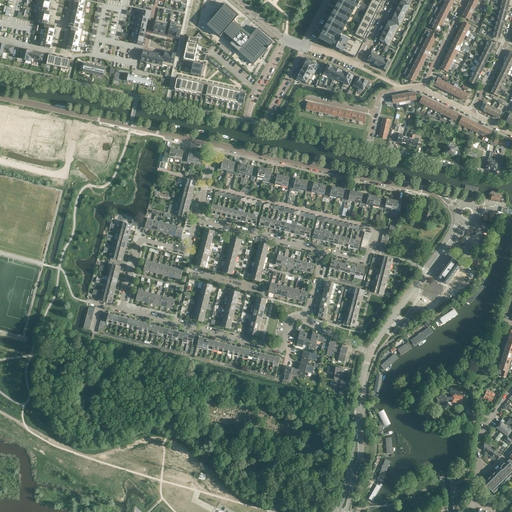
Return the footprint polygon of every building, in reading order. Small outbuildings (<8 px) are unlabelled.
[(321,39),(321,40),(332,46),(332,45),(336,48),(356,58),(363,43),(356,40),(355,42),(342,36),(340,41),(336,39),(355,5),(358,7),(361,0),(341,0),(341,1),(342,1),(340,5),(339,5),(338,8),(336,12),(334,15),(335,15),(333,19),(332,18),(330,22),(331,22),(329,26),(328,25),(327,29),(325,33),(325,32),(323,35),(324,36),(322,39),(321,39)] [(476,4),(470,1),(467,6),(474,9),(476,4)] [(371,2),(368,9),(378,14),(381,7),(371,2)] [(401,2),(398,7),(409,12),(408,11),(410,6),(401,2)] [(37,4),(36,10),(38,10),(39,10),(45,11),(48,12),(49,5),(39,3),(39,4),(37,4)] [(445,3),(443,8),(449,11),(451,6),(445,3)] [(212,20),(207,25),(220,37),(221,36),(227,41),(230,44),(233,47),(236,49),(238,51),(254,65),(257,61),(262,56),(264,53),(266,50),(268,49),(270,47),(270,46),(273,43),(257,29),(251,36),(243,28),(234,21),(238,16),(225,4),(218,13),(215,17),(212,20)] [(74,5),(73,10),(83,13),(85,13),(86,7),(74,5)] [(467,6),(465,11),(471,14),(474,9),(467,6)] [(398,7),(396,12),(406,17),(409,12),(398,7)] [(440,13),(446,16),(449,11),(443,8),(440,13)] [(368,9),(365,15),(375,20),(378,14),(368,9)] [(38,10),(37,16),(38,17),(38,16),(49,19),(51,12),(48,12),(45,11),(39,10),(38,10)] [(136,15),(150,18),(151,12),(141,10),(139,10),(138,13),(138,14),(138,15),(136,15)] [(471,14),(465,11),(462,17),(468,20),(471,14)] [(396,12),(393,16),(403,21),(405,17),(406,17),(396,12)] [(440,13),(438,18),(444,21),(446,16),(440,13)] [(136,15),(135,21),(147,23),(149,18),(150,18),(136,15)] [(365,15),(362,22),(372,27),(375,20),(365,15)] [(38,17),(37,23),(45,25),(45,24),(48,25),(49,19),(38,16),(38,17)] [(393,16),(391,21),(400,26),(403,21),(393,16)] [(438,18),(435,23),(441,26),(444,21),(438,18)] [(156,19),(153,32),(159,33),(162,21),(156,19)] [(71,21),(69,27),(72,28),(72,27),(81,29),(83,24),(80,23),(71,21)] [(135,21),(134,26),(146,29),(147,23),(135,21)] [(162,21),(159,33),(165,35),(167,22),(162,21)] [(171,21),(168,35),(174,37),(176,24),(177,23),(171,21)] [(389,21),(386,26),(397,31),(399,26),(400,27),(400,26),(391,21),(389,21)] [(362,22),(358,28),(368,33),(372,27),(362,22)] [(441,26),(435,23),(432,29),(438,32),(441,26)] [(461,28),(467,31),(470,26),(464,23),(461,28)] [(176,24),(174,37),(180,38),(182,25),(176,24)] [(134,26),(132,32),(145,35),(145,34),(146,29),(134,26)] [(386,26),(384,31),(395,36),(397,31),(386,26)] [(72,28),(71,33),(82,36),(83,30),(81,29),(72,27),(72,28)] [(358,28),(355,35),(365,40),(366,39),(365,39),(368,34),(369,33),(368,33),(358,28)] [(461,28),(459,33),(465,36),(467,37),(470,32),(467,31),(461,28)] [(384,31),(381,36),(392,42),(395,36),(384,31)] [(131,37),(144,40),(145,35),(132,32),(134,32),(135,33),(134,38),(131,37)] [(431,32),(428,38),(434,41),(437,36),(431,32)] [(71,33),(70,39),(79,41),(80,42),(82,36),(71,33)] [(462,41),(465,36),(459,33),(456,38),(462,41)] [(381,36),(378,41),(389,47),(392,42),(381,36)] [(131,37),(130,43),(132,44),(142,46),(144,40),(131,37)] [(426,43),(432,46),(434,41),(428,38),(426,43)] [(456,38),(454,43),(460,46),(461,44),(463,43),(464,42),(462,41),(456,38)] [(41,41),(40,47),(50,49),(52,43),(42,41),(41,41)] [(486,46),(492,49),(495,44),(488,41),(486,46)] [(426,43),(423,48),(429,51),(432,46),(426,43)] [(451,48),(457,51),(460,46),(454,43),(451,48)] [(221,44),(219,47),(228,55),(231,52),(221,44)] [(4,45),(2,53),(8,54),(12,55),(14,47),(4,45)] [(490,54),(492,49),(486,46),(483,51),(490,54)] [(421,53),(427,56),(429,51),(423,48),(421,53)] [(451,48),(449,53),(455,56),(457,51),(451,48)] [(20,49),(17,58),(25,60),(27,50),(20,49)] [(27,50),(25,60),(32,62),(33,59),(34,52),(27,50)] [(371,52),(366,61),(371,63),(377,53),(372,50),(371,52)] [(483,51),(481,56),(487,59),(490,54),(483,51)] [(34,52),(33,59),(43,61),(44,54),(34,52)] [(164,56),(161,67),(162,67),(163,65),(168,66),(170,53),(165,52),(164,56)] [(153,53),(151,66),(156,67),(159,55),(153,53)] [(170,53),(168,66),(173,67),(174,64),(176,54),(170,53)] [(377,53),(371,63),(376,66),(381,57),(376,55),(377,53)] [(421,53),(418,58),(424,61),(427,56),(421,53)] [(449,53),(446,58),(452,61),(454,58),(456,59),(457,57),(455,56),(449,53)] [(49,55),(46,65),(53,66),(56,56),(49,55)] [(56,56),(53,66),(61,68),(63,58),(56,56)] [(478,61),(485,64),(487,59),(481,56),(478,61)] [(381,57),(376,66),(381,68),(381,69),(387,58),(386,57),(385,59),(381,57)] [(63,58),(61,68),(68,70),(70,59),(63,58)] [(387,58),(381,69),(386,71),(391,62),(392,60),(387,58)] [(418,58),(415,63),(422,66),(424,61),(418,58)] [(307,59),(304,64),(314,69),(316,70),(319,65),(317,64),(317,63),(313,60),(312,62),(307,59)] [(474,65),(476,66),(482,70),(485,64),(478,61),(477,65),(474,63),(474,65)] [(510,70),(511,64),(506,62),(503,67),(510,70)] [(84,63),(82,72),(93,75),(95,66),(84,63)] [(413,68),(419,71),(422,66),(415,63),(413,68)] [(452,67),(450,66),(444,63),(441,69),(447,72),(449,68),(451,70),(452,67)] [(304,64),(302,69),(311,74),(314,69),(304,64)] [(328,64),(323,74),(328,77),(333,67),(328,64)] [(95,66),(93,75),(103,77),(105,68),(95,66)] [(473,72),(480,75),(482,70),(476,66),(473,72)] [(328,77),(327,78),(333,80),(338,69),(333,67),(328,77)] [(503,67),(501,72),(507,75),(510,70),(503,67)] [(413,68),(410,73),(417,76),(419,71),(413,68)] [(302,69),(299,74),(311,80),(313,75),(311,74),(302,69)] [(338,69),(333,80),(338,83),(339,81),(343,72),(338,69)] [(343,72),(339,81),(344,84),(348,74),(343,72)] [(477,80),(480,75),(473,72),(472,74),(470,73),(469,74),(468,75),(471,77),(477,80)] [(507,75),(501,72),(498,77),(505,80),(507,75)] [(410,73),(408,79),(414,82),(417,76),(410,73)] [(128,74),(127,82),(139,84),(141,77),(135,75),(133,75),(128,74)] [(299,74),(296,80),(300,82),(301,81),(308,85),(311,80),(299,74)] [(344,84),(343,86),(348,88),(354,77),(348,74),(344,84)] [(141,77),(139,84),(152,87),(153,80),(153,79),(149,79),(147,78),(141,77)] [(357,77),(352,86),(358,89),(362,79),(357,77)] [(468,82),(475,85),(477,80),(471,77),(468,82)] [(498,77),(496,82),(502,85),(505,80),(498,77)] [(175,89),(174,91),(179,92),(179,94),(180,95),(180,93),(181,90),(183,80),(178,79),(177,79),(175,89)] [(358,89),(357,90),(363,92),(367,82),(362,79),(358,89)] [(440,88),(443,82),(438,79),(435,85),(440,88)] [(180,93),(180,95),(181,93),(185,94),(188,81),(183,80),(181,90),(180,93)] [(185,94),(185,96),(186,94),(191,95),(191,93),(193,82),(188,81),(185,94)] [(443,82),(440,88),(445,90),(448,84),(449,82),(448,81),(447,82),(446,83),(443,82)] [(191,95),(190,97),(191,97),(191,95),(196,96),(196,94),(199,83),(193,82),(191,93),(191,95)] [(496,82),(493,87),(500,90),(500,91),(502,92),(503,90),(501,88),(502,85),(496,82)] [(196,96),(195,98),(196,98),(196,96),(201,97),(202,95),(204,85),(199,83),(196,94),(196,96)] [(448,84),(445,90),(450,93),(453,87),(448,84)] [(208,86),(205,98),(210,99),(210,101),(211,99),(211,97),(214,87),(208,86)] [(211,97),(211,99),(216,100),(215,102),(216,103),(216,101),(217,98),(219,88),(214,87),(211,97)] [(453,87),(450,93),(455,95),(458,89),(459,87),(458,87),(457,87),(456,88),(453,87)] [(500,90),(493,87),(491,93),(497,96),(500,91),(500,90)] [(217,98),(216,101),(221,102),(220,104),(221,104),(221,102),(222,99),(224,89),(219,88),(217,98)] [(222,99),(221,102),(226,103),(226,105),(227,103),(227,101),(229,90),(224,89),(222,99)] [(458,89),(455,95),(460,98),(463,92),(458,89)] [(227,101),(227,103),(231,104),(231,106),(232,104),(232,102),(235,92),(229,90),(227,101)] [(232,102),(232,104),(237,105),(236,107),(237,107),(237,105),(238,103),(240,93),(235,92),(232,102)] [(463,92),(460,98),(466,100),(469,94),(463,92)] [(237,105),(237,107),(238,105),(243,107),(245,94),(240,93),(238,103),(237,105)] [(420,102),(425,105),(428,99),(423,96),(420,102)] [(425,105),(430,108),(433,102),(428,99),(425,105)] [(314,103),(307,102),(306,110),(312,111),(314,103)] [(430,108),(435,110),(438,104),(433,102),(430,108)] [(314,103),(312,111),(319,113),(320,105),(314,103)] [(439,115),(440,113),(443,107),(438,104),(435,110),(438,111),(437,113),(439,115)] [(489,113),(492,107),(487,104),(483,110),(489,113)] [(320,105),(319,113),(325,114),(327,106),(320,105)] [(327,106),(325,114),(332,115),(333,108),(327,106)] [(448,109),(443,107),(440,113),(445,115),(448,109)] [(494,116),(497,109),(492,107),(489,113),(494,116)] [(333,108),(332,115),(338,117),(340,109),(333,108)] [(340,109),(338,117),(345,118),(346,110),(340,109)] [(445,115),(450,118),(453,112),(448,109),(445,115)] [(497,109),(494,116),(499,118),(502,112),(497,109)] [(351,120),(353,112),(346,110),(345,118),(351,120)] [(358,121),(360,113),(353,112),(351,120),(358,121)] [(456,120),(459,114),(453,112),(450,118),(456,120)] [(365,123),(366,115),(360,113),(358,121),(365,123)] [(459,123),(465,127),(468,119),(462,116),(459,123)] [(389,127),(390,120),(383,118),(381,125),(389,127)] [(465,127),(471,130),(474,122),(468,119),(465,127)] [(480,125),(474,122),(471,130),(477,133),(480,125)] [(381,125),(380,132),(387,133),(389,127),(381,125)] [(477,133),(483,136),(486,128),(480,125),(477,133)] [(486,128),(483,136),(489,139),(492,132),(486,128)] [(387,133),(380,132),(378,138),(386,140),(387,133)] [(404,144),(405,137),(402,136),(402,134),(399,133),(397,139),(397,142),(404,144)] [(107,139),(82,134),(78,151),(84,153),(86,146),(98,149),(97,156),(104,157),(107,139)] [(405,137),(404,144),(410,145),(413,135),(411,134),(410,138),(405,137)] [(413,135),(410,145),(417,147),(419,140),(414,139),(415,135),(413,135)] [(457,155),(458,151),(455,151),(456,147),(447,145),(446,153),(455,155),(455,154),(457,155)] [(160,162),(159,168),(167,170),(169,158),(175,160),(177,150),(171,148),(170,150),(166,149),(163,162),(160,162)] [(181,163),(184,163),(185,158),(182,157),(183,151),(177,150),(175,160),(181,161),(181,163)] [(187,162),(193,163),(195,154),(189,152),(188,158),(185,158),(184,163),(187,164),(187,162)] [(486,169),(491,170),(495,154),(493,153),(491,159),(488,158),(488,162),(486,162),(485,165),(487,166),(486,169)] [(202,155),(195,154),(193,163),(200,165),(199,167),(202,168),(203,162),(200,161),(202,155)] [(221,169),(227,171),(229,162),(222,160),(220,160),(217,171),(220,172),(221,169)] [(235,163),(229,162),(227,171),(233,172),(233,174),(235,175),(237,169),(234,169),(235,163)] [(245,175),(247,165),(241,164),(240,170),(237,169),(235,175),(235,176),(238,177),(239,173),(245,175)] [(247,165),(245,175),(251,176),(250,180),(252,182),(253,182),(254,179),(255,173),(256,168),(253,167),(247,165)] [(255,173),(254,179),(257,180),(257,177),(263,179),(265,170),(259,168),(258,174),(255,173)] [(265,170),(263,179),(263,182),(269,183),(269,185),(271,186),(273,180),(270,179),(272,171),(265,170)] [(273,180),(271,186),(274,187),(275,184),(281,186),(283,176),(277,175),(275,181),(273,180)] [(287,189),(290,190),(291,184),(288,184),(289,178),(283,176),(281,186),(287,187),(287,189)] [(187,179),(185,185),(194,188),(196,181),(187,179)] [(294,185),(291,184),(290,190),(290,191),(290,192),(291,192),(292,191),(293,191),(293,188),(299,190),(301,180),(295,179),(294,185)] [(301,180),(299,190),(306,191),(305,193),(308,194),(309,188),(306,188),(308,182),(301,180)] [(309,188),(308,194),(311,195),(311,192),(318,194),(320,184),(313,183),(312,189),(309,188)] [(320,184),(318,194),(324,195),(323,197),(326,198),(328,192),(325,191),(326,186),(320,184)] [(477,193),(478,187),(460,184),(459,189),(477,193)] [(194,188),(185,185),(183,191),(193,194),(194,188)] [(328,192),(326,198),(329,199),(330,196),(336,198),(338,188),(332,187),(330,193),(328,192)] [(338,188),(336,198),(342,199),(342,201),(345,202),(346,196),(343,196),(344,190),(338,188)] [(183,191),(182,197),(191,200),(193,194),(183,191)] [(346,196),(345,202),(347,203),(348,200),(354,202),(356,192),(350,191),(349,197),(346,196)] [(490,194),(488,198),(491,199),(491,200),(499,203),(501,197),(497,196),(498,193),(491,191),(490,194)] [(363,206),(365,199),(362,198),(363,194),(356,192),(354,202),(360,203),(359,207),(362,208),(363,206)] [(365,199),(363,206),(366,207),(366,204),(373,206),(375,196),(368,195),(367,199),(365,199)] [(375,196),(373,206),(379,207),(379,209),(381,210),(383,204),(380,204),(381,198),(375,196)] [(191,200),(182,197),(180,203),(190,206),(191,200)] [(383,204),(381,210),(384,211),(385,208),(391,210),(393,200),(387,199),(385,205),(383,204)] [(399,202),(393,200),(391,210),(397,211),(399,202)] [(176,209),(179,209),(188,212),(190,206),(180,203),(178,203),(176,209)] [(188,212),(179,209),(177,216),(186,218),(188,212)] [(338,218),(343,218),(343,219),(346,219),(347,209),(343,209),(342,216),(338,216),(338,218)] [(432,217),(433,214),(432,213),(425,211),(423,217),(419,216),(420,215),(417,214),(415,220),(418,221),(419,218),(423,219),(423,220),(430,222),(431,217),(432,217)] [(151,230),(153,220),(147,219),(145,228),(151,230)] [(153,220),(151,230),(157,231),(159,222),(153,220)] [(123,222),(122,222),(121,228),(130,231),(132,224),(131,224),(123,222)] [(159,222),(157,231),(163,233),(165,223),(159,222)] [(165,223),(163,233),(169,234),(171,225),(165,223)] [(171,225),(169,234),(175,236),(178,226),(171,225)] [(178,226),(175,236),(181,238),(184,228),(178,226)] [(121,228),(119,234),(128,237),(130,231),(121,228)] [(205,229),(203,235),(213,238),(214,231),(205,229)] [(128,237),(119,234),(118,241),(127,243),(128,237)] [(213,238),(203,235),(202,241),(211,244),(213,238)] [(232,236),(231,242),(240,244),(242,238),(232,236)] [(118,241),(116,247),(125,249),(127,243),(118,241)] [(202,241),(200,247),(210,250),(211,244),(202,241)] [(240,244),(231,242),(229,248),(238,250),(240,244)] [(269,245),(260,242),(258,249),(267,251),(269,245)] [(114,253),(124,255),(125,249),(116,247),(114,253)] [(210,250),(200,247),(199,253),(208,256),(210,250)] [(229,248),(227,254),(237,256),(238,250),(229,248)] [(258,249),(256,255),(266,257),(267,251),(258,249)] [(110,261),(114,263),(120,264),(121,261),(122,261),(124,255),(114,253),(113,259),(111,258),(110,261)] [(199,253),(197,259),(206,262),(208,256),(199,253)] [(237,256),(227,254),(226,260),(235,262),(237,256)] [(266,257),(256,255),(255,261),(264,263),(266,257)] [(276,265),(282,266),(284,257),(278,255),(276,265)] [(392,259),(383,256),(381,262),(391,265),(392,259)] [(282,266),(288,268),(290,258),(284,257),(282,266)] [(288,268),(294,269),(296,260),(290,258),(288,268)] [(206,262),(197,259),(196,265),(205,268),(206,262)] [(226,260),(224,266),(234,268),(235,262),(226,260)] [(294,269),(300,271),(302,262),(296,260),(294,269)] [(146,261),(144,270),(150,272),(152,262),(146,261)] [(255,261),(253,267),(263,269),(264,263),(255,261)] [(152,262),(150,272),(156,273),(158,264),(152,262)] [(300,271),(306,273),(308,263),(302,262),(300,271)] [(381,262),(380,268),(389,271),(391,265),(381,262)] [(120,264),(114,263),(114,265),(111,265),(110,271),(119,273),(121,267),(119,267),(120,264)] [(315,265),(308,263),(306,273),(312,274),(315,265)] [(440,271),(438,275),(443,279),(444,277),(445,278),(446,278),(450,281),(448,283),(450,284),(451,285),(456,289),(460,284),(462,281),(467,274),(461,269),(461,268),(462,267),(457,263),(453,268),(458,272),(452,268),(446,276),(440,271)] [(158,264),(156,273),(162,275),(164,265),(158,264)] [(168,276),(170,267),(164,265),(162,275),(168,276)] [(234,268),(224,266),(223,272),(232,275),(234,268)] [(170,267),(168,276),(174,278),(177,269),(170,267)] [(253,267),(252,273),(261,275),(263,269),(253,267)] [(356,267),(354,275),(359,276),(360,275),(363,276),(365,269),(361,269),(361,268),(356,267)] [(388,277),(389,271),(380,268),(378,274),(388,277)] [(177,269),(174,278),(180,279),(183,270),(177,269)] [(110,271),(108,277),(117,279),(119,273),(110,271)] [(252,273),(250,279),(259,281),(261,275),(252,273)] [(378,274),(377,280),(386,283),(388,277),(378,274)] [(107,283),(116,285),(117,279),(108,277),(105,276),(104,280),(107,281),(107,283)] [(385,289),(386,283),(377,280),(377,281),(375,280),(373,286),(374,286),(385,289)] [(427,298),(437,284),(434,282),(424,295),(423,297),(426,299),(427,298)] [(116,285),(107,283),(105,289),(114,291),(116,285)] [(212,285),(203,283),(201,289),(210,291),(212,285)] [(268,292),(275,294),(277,284),(271,283),(268,292)] [(275,294),(281,295),(283,286),(277,284),(275,294)] [(480,284),(466,301),(470,305),(484,288),(480,284)] [(281,295),(287,297),(289,288),(283,286),(281,295)] [(372,292),(383,295),(385,289),(374,286),(372,292)] [(441,289),(438,287),(431,297),(433,299),(441,289)] [(287,297),(293,298),(295,289),(289,288),(287,297)] [(355,288),(353,294),(362,296),(364,290),(355,288)] [(105,289),(104,295),(113,297),(114,291),(105,289)] [(201,289),(200,295),(209,297),(210,291),(201,289)] [(293,298),(299,300),(301,291),(295,289),(293,298)] [(138,290),(136,299),(142,301),(145,292),(138,290)] [(239,292),(230,290),(228,296),(238,298),(239,292)] [(301,291),(299,300),(305,302),(307,292),(301,291)] [(145,292),(142,301),(148,302),(151,293),(145,292)] [(151,293),(148,302),(154,304),(157,295),(151,293)] [(362,296),(353,294),(352,300),(361,303),(362,296)] [(113,297),(104,295),(102,301),(111,303),(113,297)] [(157,295),(154,304),(160,306),(163,296),(157,295)] [(209,297),(200,295),(198,301),(207,303),(209,297)] [(163,296),(160,306),(166,307),(169,298),(163,296)] [(228,296),(227,302),(236,304),(238,298),(228,296)] [(257,297),(256,303),(265,305),(266,299),(257,297)] [(169,298),(166,307),(172,309),(175,300),(169,298)] [(352,300),(350,306),(359,309),(361,303),(352,300)] [(198,301),(196,307),(206,309),(207,303),(198,301)] [(227,302),(225,308),(235,310),(236,304),(227,302)] [(265,305),(256,303),(254,309),(263,311),(265,305)] [(358,315),(359,309),(350,306),(348,312),(358,315)] [(196,307),(195,313),(204,315),(206,309),(196,307)] [(224,314),(233,316),(235,310),(225,308),(224,314)] [(254,309),(253,315),(262,317),(263,311),(254,309)] [(436,321),(440,327),(458,315),(454,309),(436,321)] [(348,312),(347,318),(356,321),(358,315),(348,312)] [(204,315),(195,313),(193,319),(203,322),(204,315)] [(224,314),(222,320),(231,322),(233,316),(224,314)] [(251,321),(260,324),(262,317),(253,315),(251,321)] [(356,321),(347,318),(345,325),(355,327),(356,321)] [(231,322),(222,320),(221,326),(230,329),(231,322)] [(251,321),(249,327),(259,330),(260,324),(251,321)] [(249,327),(248,333),(257,336),(259,330),(249,327)] [(415,346),(433,333),(429,327),(411,341),(415,346)] [(304,340),(310,341),(312,334),(300,331),(296,346),(302,347),(304,340)] [(323,342),(324,339),(325,335),(312,332),(312,334),(310,341),(309,347),(315,349),(317,341),(323,342)] [(332,356),(334,352),(335,345),(336,342),(324,339),(323,342),(322,346),(328,347),(326,355),(332,356)] [(408,342),(398,349),(401,355),(412,348),(408,342)] [(348,348),(335,345),(334,352),(339,353),(337,361),(344,362),(348,348)] [(300,363),(307,365),(309,359),(316,361),(318,354),(303,351),(300,363)] [(502,357),(511,360),(511,356),(511,353),(504,351),(502,357)] [(385,370),(399,358),(395,353),(381,366),(385,370)] [(502,357),(500,363),(509,366),(511,360),(502,357)] [(298,369),(297,375),(304,377),(306,371),(313,373),(315,367),(307,365),(300,363),(298,369)] [(499,369),(507,372),(509,366),(500,363),(498,369),(499,369)] [(298,369),(286,366),(282,380),(288,382),(290,374),(297,376),(297,375),(298,369)] [(343,368),(328,366),(327,372),(335,373),(334,379),(335,379),(341,380),(343,368)] [(507,372),(499,369),(497,373),(501,374),(501,376),(505,377),(507,372)] [(377,374),(374,391),(380,392),(383,375),(377,374)] [(341,380),(335,379),(333,386),(340,387),(339,395),(344,396),(347,381),(341,380)] [(437,398),(437,402),(440,405),(444,405),(447,402),(447,400),(451,400),(451,402),(462,403),(462,395),(456,395),(456,394),(459,394),(459,390),(450,390),(450,393),(454,394),(454,395),(451,395),(451,397),(446,397),(444,395),(440,395),(437,398)] [(491,402),(495,394),(487,390),(483,398),(491,402)] [(384,410),(378,413),(385,427),(391,425),(384,410)] [(505,425),(500,421),(496,428),(506,436),(508,437),(511,431),(511,429),(510,429),(505,425)] [(484,446),(483,455),(487,455),(488,452),(489,453),(488,455),(490,456),(491,458),(493,459),(494,459),(495,457),(498,459),(501,455),(491,448),(492,446),(484,440),(484,446)] [(382,483),(391,462),(385,459),(377,481),(382,483)] [(488,487),(489,488),(493,493),(511,474),(511,461),(509,459),(505,464),(504,463),(482,484),(487,488),(488,487)] [(373,501),(381,486),(377,484),(369,499),(373,501)] [(460,491),(460,490),(461,490),(461,487),(453,488),(453,496),(454,496),(454,498),(455,498),(457,499),(458,498),(458,497),(459,497),(459,496),(459,495),(460,494),(460,493),(460,492),(460,491)] [(432,501),(428,492),(409,502),(413,510),(432,501)]
